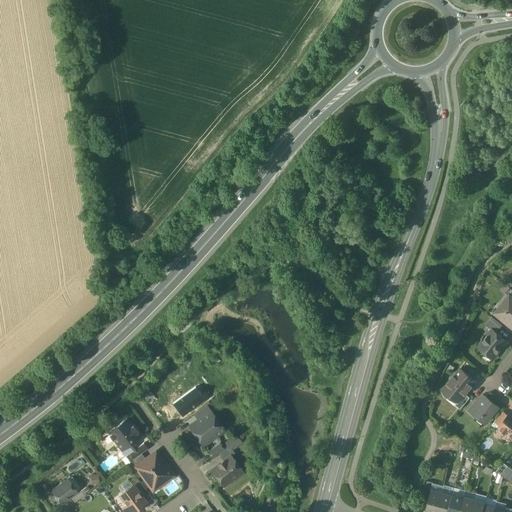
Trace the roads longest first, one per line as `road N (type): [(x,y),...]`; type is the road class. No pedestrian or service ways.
road 1 (primary): [(0,435),(116,341),(335,99)]
road 2 (tertiary): [(323,511),(438,141)]
road 3 (track): [(110,233),(75,0)]
